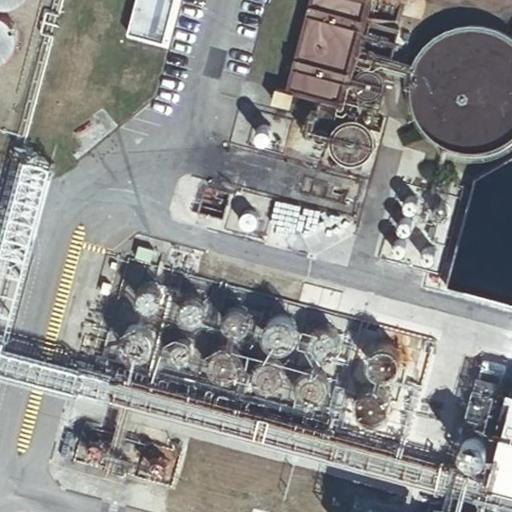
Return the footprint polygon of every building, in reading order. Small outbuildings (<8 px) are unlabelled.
[(296,95),(341,106),(368,0),(310,0),(288,85),(280,82),(276,97),(295,102),(296,95)] [(391,57),(402,18),(374,10),(363,49),(391,57)] [(16,30),(12,23),(6,18),(0,14),(0,60),(6,58),(12,52),(16,45),(17,38),(16,30)] [(511,38),(507,35),(501,32),(493,29),(486,27),(478,25),(470,25),(462,26),(454,28),(447,31),(440,35),(434,40),(428,45),(423,51),(418,58),(415,65),(412,72),(411,80),(410,88),(411,96),(412,104),(415,111),(418,118),(423,125),(427,131),(433,137),(439,141),(447,145),(454,148),(462,150),(469,151),(477,151),(485,150),(492,148),(500,145),(507,141),(511,137),(511,38)] [(383,89),(385,86),(386,82),(386,79),(386,75),(384,72),(382,69),(379,66),(375,65),(372,64),(368,65),(364,66),(361,68),(359,71),(357,75),(357,78),(357,82),(358,86),(360,89),(363,91),(366,93),(370,94),(373,94),(377,93),(380,91),(383,89)] [(321,117),(322,115),(322,112),(321,110),(319,108),(317,107),(314,107),(312,108),(310,110),(309,112),(309,115),(310,117),(312,119),(314,120),(316,120),(319,119),(321,117)] [(378,141),(379,136),(378,130),(375,125),(372,121),(367,118),(362,115),(357,115),(351,115),(346,117),(341,121),(337,125),(335,130),(334,135),(334,141),(336,147),(339,151),(343,155),(348,158),(354,159),(359,160),(364,158),(370,155),(374,151),(377,147),(378,141)] [(317,128),(317,125),(316,123),(314,122),(312,121),(310,122),(308,124),(308,127),(309,129),(311,130),(313,131),(315,130),(317,128)] [(330,132),(330,129),(329,127),(328,125),(325,124),(323,124),(320,125),(319,127),(318,129),(319,132),(321,134),(323,135),(326,135),(328,134),(330,132)] [(272,140),(273,138),(273,135),(272,133),(271,131),(268,130),(266,130),(264,131),(262,133),(261,135),(261,137),(262,140),(263,142),(266,143),(268,143),(270,142),(272,140)] [(419,183),(426,153),(414,150),(407,180),(419,183)] [(455,188),(455,185),(455,183),(453,181),(451,180),(448,179),(446,180),(444,182),(443,184),(443,187),(444,189),(446,190),(449,191),(451,191),(453,190),(455,188)] [(226,217),(233,191),(207,184),(201,211),(226,217)] [(423,204),(424,201),(424,199),(423,196),(421,194),(418,193),(415,193),(413,193),(411,195),(409,198),(409,200),(409,203),(411,206),(413,207),(416,208),(419,208),(421,206),(423,204)] [(453,212),(454,209),(454,206),(453,204),(451,202),(448,200),(446,200),(443,201),(441,202),(439,205),(438,207),(439,210),(440,213),(443,214),(445,215),(448,215),(451,214),(453,212)] [(417,226),(418,223),(418,220),(417,217),(416,215),(413,214),(410,214),(407,215),(405,216),(404,219),(403,221),(404,224),(405,227),(407,228),(410,229),(413,229),(415,228),(417,226)] [(411,247),(412,244),(412,242),(411,239),(409,237),(407,236),(404,235),(401,236),(399,238),(397,240),(397,243),(397,246),(399,248),(401,250),(404,251),(407,250),(409,249),(411,247)] [(439,256),(440,253),(440,250),(440,248),(438,246),(435,244),(432,244),(430,245),(427,246),(426,249),(425,251),(426,254),(427,257),(429,258),(432,259),(435,259),(437,258),(439,256)] [(166,291),(165,288),(164,285),(162,283),(160,281),(157,280),(153,280),(151,280),(148,281),(145,283),(143,285),(142,288),(141,291),(142,294),(142,297),(144,299),(146,301),(149,303),(152,304),(155,304),(158,303),(161,301),(163,300),(164,297),(165,294),(166,291)] [(208,309),(209,306),(209,303),(209,300),(208,297),(206,294),(203,292),(200,291),(197,291),(194,291),(191,292),(188,294),(187,297),(185,299),(185,303),(185,305),(186,308),(187,311),(190,313),(192,315),(195,316),(199,316),(202,315),(204,313),(207,311),(208,309)] [(254,318),(254,315),(253,311),(252,309),(250,306),(248,304),(245,303),(241,303),(238,303),(235,304),(233,306),(231,309),(229,312),(229,315),(229,318),(230,321),(232,323),(234,326),(237,327),(240,328),(243,328),(246,327),(249,326),(251,324),(253,321),(254,318)] [(103,330),(106,316),(94,313),(91,328),(103,330)] [(288,351),(292,349),(296,345),(299,341),(300,336),(299,331),(296,326),(293,323),(288,321),(283,320),(278,322),(274,324),(271,328),(269,333),(269,338),(271,343),(274,347),(278,350),(283,351),(288,351)] [(158,338),(158,335),(158,331),(156,328),(154,325),(151,323),(147,321),(143,321),(140,321),(136,322),(133,325),(131,327),(129,331),(128,335),(129,339),(130,342),(132,345),(134,348),(138,350),(142,351),(145,351),(149,350),(152,348),(155,345),(157,342),(158,338)] [(343,341),(343,338),(342,334),(341,330),(338,328),(335,325),(331,324),(328,323),(324,324),(320,325),(318,327),(315,330),(313,334),(313,338),(313,341),(314,345),(316,348),(319,351),(322,353),(326,353),(330,353),(333,353),(337,351),(340,348),(341,345),(343,341)] [(195,353),(196,349),(196,346),(195,342),(193,339),(189,337),(186,337),(182,338),(179,340),(177,343),(176,347),(177,351),(179,354),(182,356),(185,357),(189,357),(192,355),(195,353)] [(244,362),(244,358),(243,354),(242,351),(239,348),(236,346),(233,344),(229,344),(225,344),(222,346),(219,348),(216,351),(215,354),(214,358),(214,362),(215,365),(217,368),(220,371),(223,373),(227,374),(231,374),(235,373),(238,371),(241,368),(243,365),(244,362)] [(394,380),(399,378),(402,375),(405,370),(406,365),(405,360),(402,356),(399,352),(394,350),(389,350),(384,351),(380,354),(377,358),(375,363),(375,368),(377,372),(380,376),(384,379),(389,381),(394,380)] [(288,374),(288,370),(287,366),(286,363),(283,360),(280,358),(277,356),(273,356),(269,356),(266,358),(263,360),(260,363),(259,367),(258,370),(258,374),(259,377),(261,381),(264,383),(267,385),(271,386),(275,386),(278,385),(282,383),(284,381),(287,378),(288,374)] [(331,385),(331,381),(330,377),(329,374),(326,371),(323,369),(320,367),(316,367),(312,367),(309,369),(305,371),(303,374),(302,377),(301,381),(301,385),(302,388),(304,392),(307,394),(310,396),(314,397),(318,397),(321,396),(324,394),(327,392),(329,389),(331,385)] [(384,423),(388,421),(392,418),(394,414),(395,409),(394,403),(392,399),(388,396),(384,393),(378,393),(374,394),(369,397),(366,401),(365,406),(365,411),(366,416),(369,420),(374,423),(378,424),(384,423)] [(495,446),(495,442),(494,438),(493,434),(490,431),(487,429),(484,428),(480,427),(476,428),(473,429),(470,431),(467,434),(466,438),(465,441),(465,445),(466,449),(468,452),(471,455),(474,456),(478,457),(482,457),(486,457),(489,455),(492,452),(494,449),(495,446)] [(173,486),(181,452),(84,428),(76,462),(173,486)] [(511,432),(498,487),(511,490),(511,432)]
